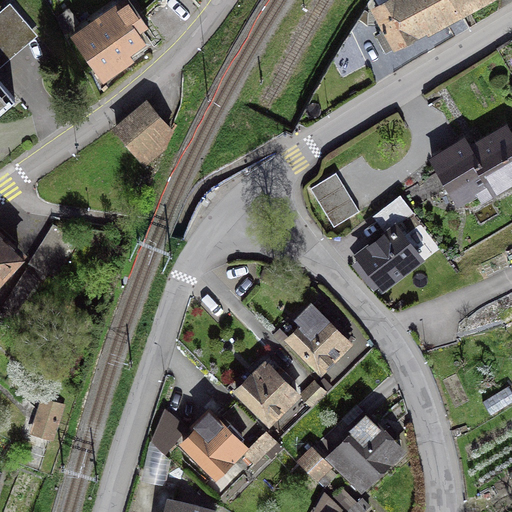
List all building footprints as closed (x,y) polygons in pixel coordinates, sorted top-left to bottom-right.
[(145,23),(128,0),(124,0),(75,35),(103,75),(145,46),(134,30),(145,23)] [(386,52),(460,12),(453,0),(386,0),(380,3),(376,10),(385,28),(383,29),(384,31),(377,35),(386,52)] [(453,0),(460,12),(481,0),(453,0)] [(0,10),(0,52),(30,27),(9,2),(0,10)] [(56,17),(64,33),(79,22),(69,7),(56,17)] [(0,109),(14,98),(0,81),(0,109)] [(116,131),(144,163),(165,147),(171,131),(147,105),(116,131)] [(470,147),(464,139),(432,158),(458,202),(488,184),(493,193),(511,181),(511,134),(506,125),(470,147)] [(318,200),(344,185),(336,172),(310,187),(318,200)] [(351,198),(344,185),(318,200),(326,213),(351,198)] [(410,206),(401,194),(374,216),(382,227),(410,206)] [(326,213),(334,226),(359,211),(351,198),(326,213)] [(29,263),(56,280),(81,241),(54,224),(29,263)] [(395,226),(359,254),(369,267),(364,271),(371,280),(376,276),(383,286),(405,269),(413,280),(427,269),(395,226)] [(0,274),(16,256),(16,250),(0,235),(0,274)] [(0,309),(0,315),(9,324),(38,278),(27,267),(0,309)] [(288,338),(320,371),(348,342),(339,332),(344,327),(335,319),(330,323),(310,304),(296,318),(302,324),(288,338)] [(81,305),(76,325),(95,330),(101,311),(81,305)] [(236,389),(268,422),(297,393),(287,383),(292,378),(285,371),(280,376),(264,361),(236,389)] [(326,392),(315,381),(301,395),(312,406),(326,392)] [(38,415),(56,421),(62,404),(44,398),(39,411),(38,415)] [(231,424),(226,429),(207,409),(192,424),(196,428),(182,442),(214,474),(243,446),(233,435),(237,431),(231,424)] [(175,418),(162,412),(152,436),(167,451),(187,428),(175,418)] [(348,472),(361,485),(370,475),(372,477),(401,449),(391,439),(396,435),(389,428),(384,432),(365,412),(350,426),(355,431),(329,456),(346,474),(348,472)] [(56,421),(38,415),(33,432),(51,437),(56,421)] [(282,447),(266,431),(244,452),(253,461),(264,450),(271,458),(282,447)] [(317,479),(331,466),(322,457),(324,455),(315,445),(299,461),(317,479)] [(321,511),(340,511),(342,509),(329,497),(321,511)] [(349,510),(350,511),(362,511),(369,506),(362,498),(349,510)] [(211,511),(172,501),(168,511),(211,511)]
